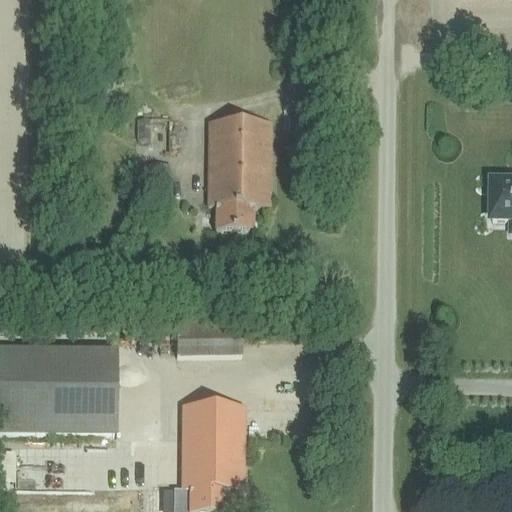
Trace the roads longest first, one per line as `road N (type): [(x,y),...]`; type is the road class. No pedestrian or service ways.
road 1 (unclassified): [(381,511),(387,0)]
road 2 (unknown): [(511,52),(387,46)]
